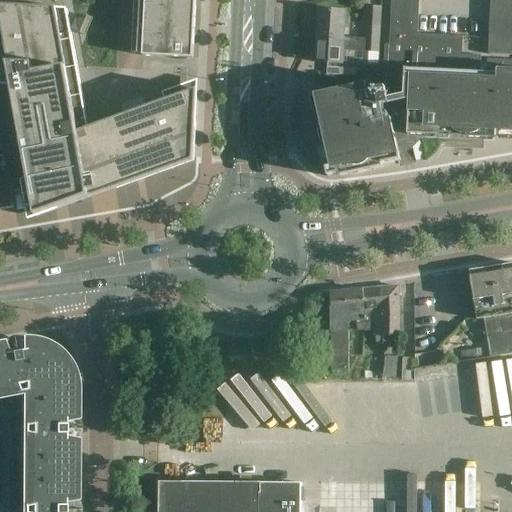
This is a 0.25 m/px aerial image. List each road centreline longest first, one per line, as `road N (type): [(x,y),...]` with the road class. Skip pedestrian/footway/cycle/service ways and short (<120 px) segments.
road 1 (unclassified): [(97,511),(83,286)]
road 2 (tertiary): [(238,0),(228,205)]
road 3 (tertiary): [(260,202),(260,0)]
road 4 (secondary): [(197,242),(17,286)]
road 5 (secondary): [(201,275),(222,298),(253,305),(282,293),(299,266)]
